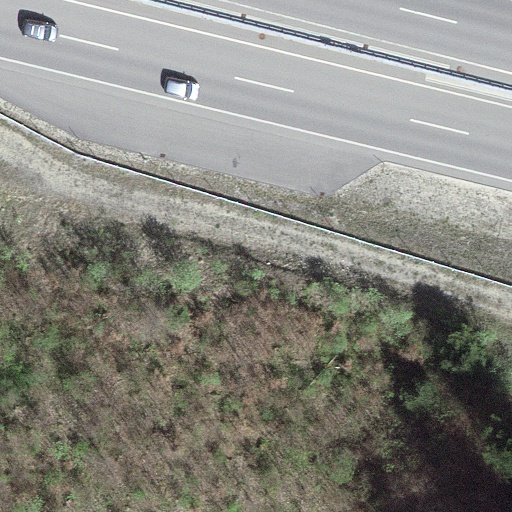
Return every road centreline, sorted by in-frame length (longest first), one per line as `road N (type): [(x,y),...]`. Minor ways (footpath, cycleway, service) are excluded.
road 1 (motorway): [(0,21),(511,143)]
road 2 (motorway): [(511,33),(375,0)]
